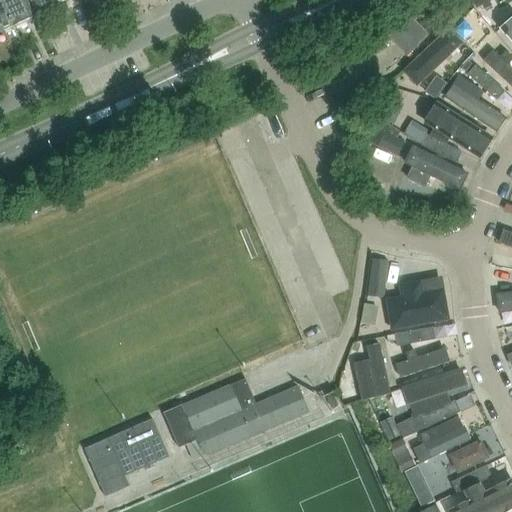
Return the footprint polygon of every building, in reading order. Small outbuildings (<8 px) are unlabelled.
[(0,0),(0,31),(13,26),(14,26),(1,0),(0,0)] [(1,0),(14,26),(34,17),(26,0),(1,0)] [(30,0),(37,13),(59,3),(57,0),(30,0)] [(474,0),(479,9),(496,0),(474,0)] [(426,1),(416,11),(438,33),(448,23),(426,1)] [(412,16),(390,40),(412,59),(433,34),(412,16)] [(460,45),(444,29),(402,73),(419,90),(460,45)] [(476,55),(511,87),(511,70),(507,66),(511,60),(511,59),(495,45),(489,50),(484,45),(476,55)] [(497,99),(505,90),(476,65),(468,74),(497,99)] [(453,83),(445,96),(498,130),(506,118),(453,83)] [(393,98),(383,118),(395,124),(404,104),(393,98)] [(482,137),(440,111),(429,129),(449,141),(453,135),(476,148),(482,137)] [(399,153),(405,141),(376,127),(370,139),(399,153)] [(462,151),(446,144),(431,136),(428,135),(422,146),(457,163),(462,151)] [(409,173),(458,191),(463,177),(437,167),(440,161),(416,152),(409,173)] [(511,232),(504,230),(499,247),(511,250),(511,232)] [(388,262),(372,260),(367,296),(384,298),(388,262)] [(401,298),(384,301),(390,334),(449,323),(442,284),(400,292),(401,298)] [(511,293),(497,295),(499,313),(511,311),(511,293)] [(397,346),(435,339),(433,327),(395,334),(397,346)] [(451,359),(447,348),(439,351),(436,345),(407,355),(410,362),(396,367),(399,377),(451,359)] [(377,346),(365,348),(367,357),(353,360),(360,396),(386,391),(377,346)] [(468,393),(461,373),(401,392),(408,412),(468,393)] [(183,406),(163,414),(178,447),(186,444),(193,461),(204,456),(205,457),(223,449),(309,412),(298,387),(257,404),(247,380),(230,387),(230,386),(183,406)] [(329,399),(329,400),(328,401),(331,409),(333,409),(334,409),(337,408),(338,406),(334,398),(333,397),(329,399)] [(453,402),(420,418),(424,428),(425,429),(460,412),(455,401),(453,402)] [(397,426),(403,438),(424,428),(420,418),(418,415),(397,426)] [(169,456),(153,418),(85,448),(106,495),(129,485),(125,475),(169,456)] [(400,435),(391,418),(380,423),(389,441),(400,435)] [(406,442),(416,463),(469,438),(459,418),(406,442)] [(389,446),(402,473),(415,467),(402,439),(389,446)] [(456,475),(489,458),(479,440),(447,457),(456,475)] [(491,477),(485,465),(450,482),(455,493),(491,477)] [(405,473),(411,486),(424,480),(418,467),(405,473)] [(469,504),(460,508),(462,511),(505,511),(511,509),(511,483),(507,486),(502,477),(464,495),(469,504)]
